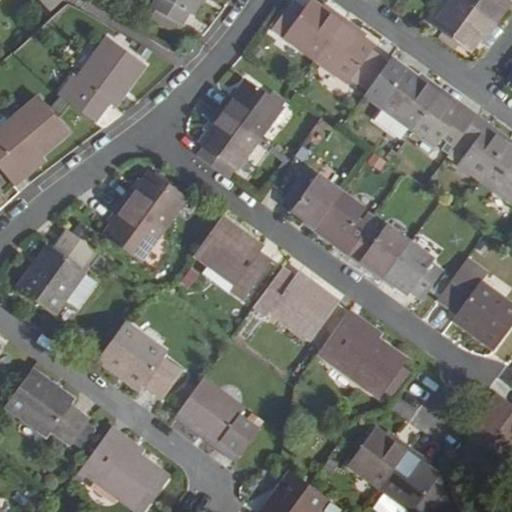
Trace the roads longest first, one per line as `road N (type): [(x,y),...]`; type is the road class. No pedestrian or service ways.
road 1 (residential): [(478,381),(148,137)]
road 2 (residential): [(216,487),(0,316)]
road 3 (residential): [(148,137),(45,200),(0,247)]
road 4 (residential): [(264,0),(148,137)]
road 5 (residential): [(473,85),(351,0)]
